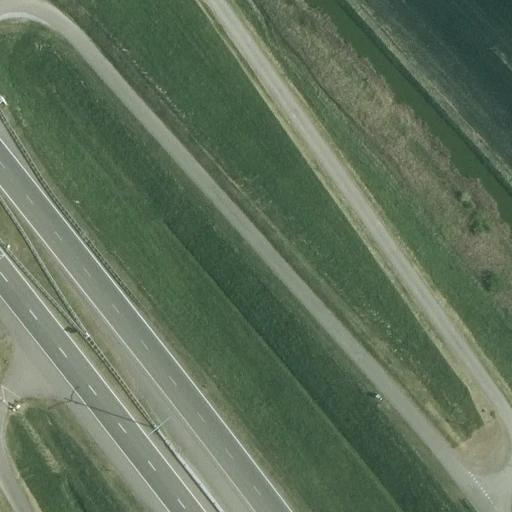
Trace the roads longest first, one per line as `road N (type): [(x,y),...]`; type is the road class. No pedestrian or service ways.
road 1 (trunk): [(270,511),(0,162)]
road 2 (trunk): [(0,277),(186,511)]
